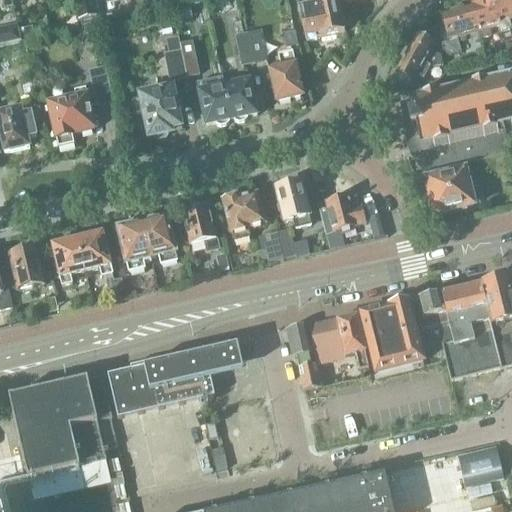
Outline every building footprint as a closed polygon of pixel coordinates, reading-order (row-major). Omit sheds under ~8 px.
[(1,0),(4,9),(13,7),(11,0),(1,0)] [(73,0),(79,22),(96,18),(92,0),(73,0)] [(156,7),(154,0),(138,0),(140,11),(156,7)] [(297,3),(305,41),(319,38),(320,39),(345,34),(339,6),(366,0),(302,0),(303,2),(297,3)] [(470,0),(469,0),(470,3),(479,34),(480,41),(489,38),(487,31),(499,28),(490,0),(470,0)] [(511,0),(490,0),(499,28),(501,35),(503,41),(503,44),(511,41),(511,40),(509,32),(508,26),(511,24),(511,0)] [(445,44),(441,45),(443,51),(448,57),(461,54),(457,40),(479,34),(470,3),(459,6),(456,12),(444,16),(441,21),(444,29),(442,32),(445,44)] [(107,23),(96,26),(98,36),(104,35),(108,28),(107,23)] [(98,36),(96,26),(82,29),(83,34),(91,38),(98,36)] [(18,31),(20,43),(34,39),(32,28),(18,31)] [(290,33),(283,35),(286,49),(297,47),(295,36),(294,32),(290,33)] [(259,34),(246,36),(252,65),(265,62),(259,34)] [(252,65),(246,36),(235,39),(241,68),(252,65)] [(402,66),(397,76),(413,84),(416,77),(423,80),(429,69),(442,67),(441,63),(440,58),(437,56),(431,53),(428,44),(427,43),(417,38),(413,46),(411,45),(407,52),(403,60),(405,61),(403,65),(402,66)] [(187,79),(180,45),(178,39),(166,42),(169,57),(166,57),(171,82),(187,79)] [(187,79),(200,76),(193,43),(180,46),(187,79)] [(488,56),(484,57),(486,67),(491,66),(496,65),(494,55),(488,56)] [(271,68),(269,71),(271,78),(267,79),(269,90),(273,89),(276,104),(302,99),(295,68),(292,56),(279,59),(280,64),(277,65),(274,66),(271,68)] [(112,104),(105,70),(89,73),(97,107),(112,104)] [(420,145),(421,145),(422,153),(426,175),(504,157),(502,148),(506,147),(506,148),(511,146),(511,74),(486,80),(471,83),(472,84),(436,92),(436,91),(422,94),(422,95),(409,98),(413,115),(408,116),(411,130),(416,128),(420,145)] [(239,86),(224,89),(231,123),(234,122),(234,124),(239,125),(244,124),(247,121),(247,120),(257,117),(248,78),(238,81),(239,86)] [(231,123),(224,89),(222,79),(197,85),(206,128),(216,126),(216,128),(221,129),(226,128),(229,125),(229,123),(231,123)] [(149,140),(153,139),(153,140),(156,142),(165,140),(167,137),(167,136),(171,135),(170,131),(180,129),(175,105),(180,104),(177,89),(140,97),(141,102),(133,103),(131,106),(133,115),(136,117),(144,116),(149,140)] [(73,137),(95,132),(85,91),(75,93),(76,100),(48,107),(50,115),(52,126),(56,142),(57,142),(58,149),(74,146),(72,138),(73,138),(73,137)] [(3,115),(0,116),(0,136),(4,156),(29,150),(27,141),(36,139),(31,116),(22,118),(21,111),(14,113),(10,111),(5,112),(3,115)] [(50,115),(41,117),(43,128),(52,126),(50,115)] [(469,192),(465,173),(426,182),(431,203),(429,206),(430,212),(433,214),(434,217),(473,208),(473,206),(480,204),(482,200),(480,192),(476,190),(469,192)] [(293,223),(296,231),(311,227),(309,219),(301,185),(297,186),(294,184),(289,186),(287,189),(275,192),(284,226),(293,223)] [(232,235),(234,243),(249,240),(247,231),(248,231),(248,230),(265,226),(257,195),(240,200),(240,198),(237,199),(234,197),(227,199),(225,202),(222,203),(231,235),(232,235)] [(325,204),(325,205),(333,234),(366,226),(361,209),(352,211),(349,198),(346,199),(343,197),(337,199),(335,202),(325,204)] [(333,234),(325,205),(318,207),(326,236),(333,234)] [(190,247),(183,249),(185,261),(193,259),(190,247),(205,244),(208,253),(217,251),(207,208),(196,211),(192,209),(187,210),(184,214),(182,215),(190,247)] [(154,223),(142,225),(151,260),(159,258),(161,266),(176,263),(175,254),(167,219),(163,220),(162,217),(153,220),(154,223)] [(385,238),(380,218),(368,221),(373,241),(385,238)] [(151,260),(142,225),(131,228),(130,225),(121,227),(122,230),(118,231),(126,266),(127,266),(129,274),(144,270),(142,262),(151,260)] [(289,232),(277,235),(284,261),(295,258),(289,232)] [(284,261),(277,235),(265,238),(268,251),(260,253),(263,266),(284,261)] [(77,242),(85,274),(100,271),(102,279),(104,278),(109,295),(114,294),(114,296),(116,295),(116,294),(117,293),(117,297),(125,295),(122,281),(114,282),(102,236),(91,238),(88,236),(81,238),(80,241),(77,242)] [(70,278),(85,274),(77,242),(74,242),(72,240),(65,242),(64,245),(52,248),(62,289),(72,286),(70,278)] [(10,256),(15,280),(17,288),(18,293),(44,287),(36,251),(24,253),(21,251),(14,252),(12,256),(10,256)] [(225,256),(215,258),(220,278),(229,276),(225,256)] [(0,312),(12,310),(8,290),(17,288),(15,280),(6,282),(5,276),(0,277),(0,312)] [(499,282),(481,287),(502,370),(511,367),(511,344),(510,338),(511,337),(511,299),(507,280),(499,282)] [(454,344),(442,347),(422,352),(425,366),(445,361),(451,384),(502,371),(481,286),(441,296),(454,344)] [(437,327),(442,347),(454,344),(441,296),(409,304),(416,332),(437,327)] [(59,299),(62,311),(71,309),(68,297),(59,299)] [(46,303),(49,315),(57,313),(57,312),(59,311),(58,310),(57,310),(54,301),(46,303)] [(409,304),(360,317),(375,375),(376,374),(375,369),(421,358),(422,363),(423,362),(409,304)] [(339,322),(337,322),(345,358),(356,356),(365,354),(357,318),(356,318),(351,319),(350,320),(348,318),(340,320),(339,322)] [(332,323),(308,328),(314,355),(316,365),(317,369),(346,363),(345,358),(337,322),(332,323)] [(308,328),(287,332),(290,347),(292,356),(292,359),(296,358),(298,369),(316,365),(314,355),(308,328)] [(107,377),(117,421),(214,399),(209,377),(229,373),(224,354),(205,358),(204,355),(190,358),(189,355),(171,359),(171,362),(170,363),(169,360),(160,362),(150,364),(151,367),(150,367),(149,364),(130,369),(131,372),(107,377)] [(365,354),(356,356),(359,372),(368,370),(365,354)] [(317,369),(316,365),(298,369),(303,393),(321,389),(317,369)] [(102,379),(88,383),(97,425),(111,422),(112,421),(102,379)] [(97,425),(88,383),(9,401),(28,482),(106,464),(103,448),(97,425)] [(111,423),(98,425),(104,452),(117,449),(111,423)] [(205,426),(208,442),(218,439),(215,424),(205,426)] [(212,453),(216,473),(227,471),(223,450),(212,453)] [(496,450),(457,459),(464,490),(503,481),(496,450)] [(110,462),(115,486),(125,484),(121,460),(110,462)] [(392,511),(385,478),(230,511),(392,511)]
